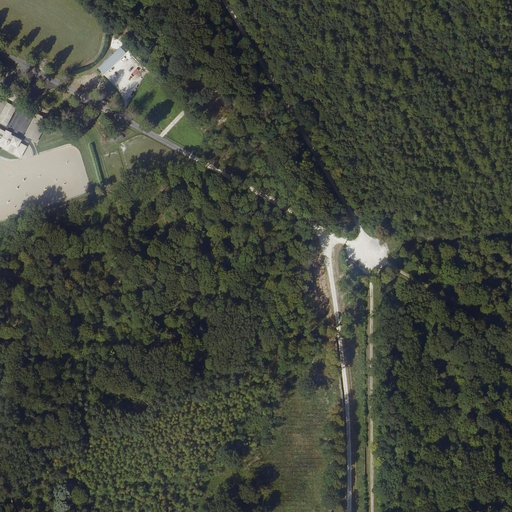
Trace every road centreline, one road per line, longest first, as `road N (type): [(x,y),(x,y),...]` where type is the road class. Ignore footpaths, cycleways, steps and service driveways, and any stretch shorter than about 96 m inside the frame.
road 1 (track): [(365,242),(339,241),(0,52)]
road 2 (track): [(223,0),(365,242)]
road 3 (track): [(365,242),(511,481)]
road 4 (track): [(348,511),(332,235)]
road 5 (track): [(365,242),(370,511)]
road 6 (track): [(511,327),(384,261),(365,242)]
road 7 (track): [(511,235),(365,242)]
